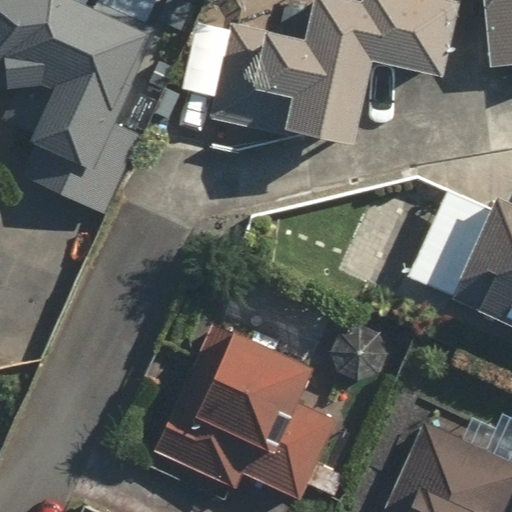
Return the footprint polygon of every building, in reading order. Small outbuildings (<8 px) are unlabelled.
[(134,90),(163,24),(104,0),(0,0),(0,87),(50,84),(26,141),(50,151),(37,181),(107,212),(156,99),(134,90)] [(310,0),(307,30),(197,15),(188,86),(213,89),(209,117),(356,137),(367,62),(447,73),(456,0),(310,0)] [(511,0),(481,0),(487,65),(511,62),(511,0)] [(406,271),(511,323),(511,191),(506,188),(494,212),(446,189),(406,271)] [(215,320),(155,453),(239,490),(246,475),(300,499),(338,415),(301,398),(316,366),(215,320)] [(428,422),(386,511),(505,511),(511,498),(511,419),(481,406),(465,439),(428,422)]
